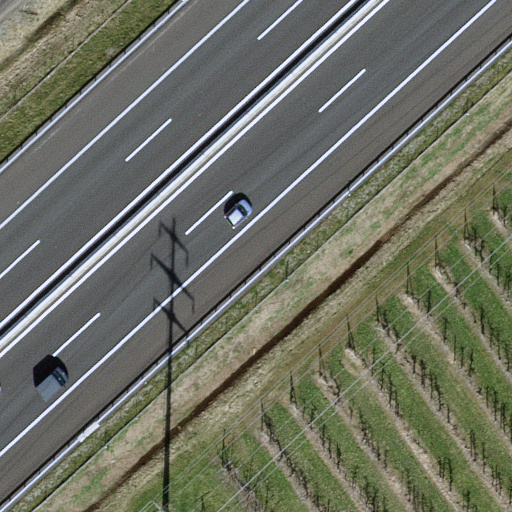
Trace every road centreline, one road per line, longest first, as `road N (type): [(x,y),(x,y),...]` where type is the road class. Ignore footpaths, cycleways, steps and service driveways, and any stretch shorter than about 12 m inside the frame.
road 1 (motorway): [(0,405),(441,0)]
road 2 (motorway): [(299,0),(0,275)]
